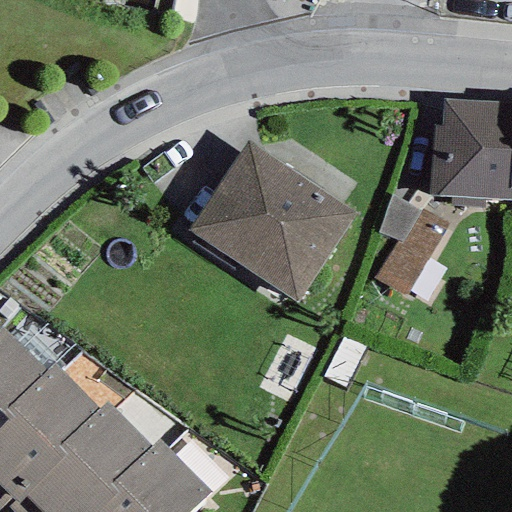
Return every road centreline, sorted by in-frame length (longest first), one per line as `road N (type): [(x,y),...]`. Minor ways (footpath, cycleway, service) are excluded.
road 1 (tertiary): [(244,69),(156,100),(113,126),(0,219)]
road 2 (tertiary): [(511,71),(361,56),(244,69)]
